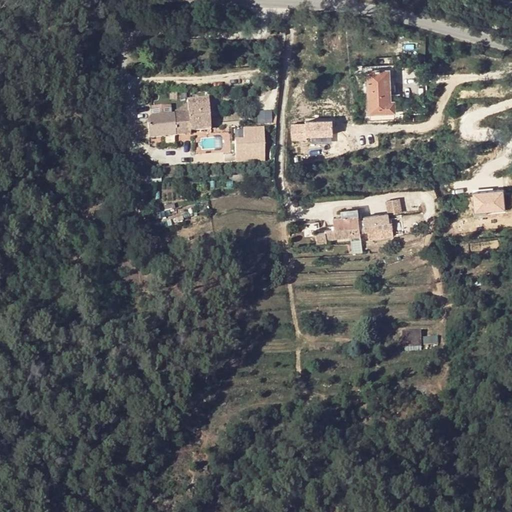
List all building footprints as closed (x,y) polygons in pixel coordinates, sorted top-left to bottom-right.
[(362,71),(367,71),(389,70),(390,92),(396,92),(394,64),(361,66),(362,71)] [(391,103),(390,92),(389,70),(367,71),(369,114),(394,113),(394,102),(391,103)] [(148,123),(149,138),(190,134),(190,131),(210,130),(207,99),(186,101),(187,110),(179,116),(157,118),(153,118),(151,119),(149,120),(148,121),(148,123)] [(293,120),(293,139),(339,138),(339,120),(293,120)] [(234,149),(235,164),(255,162),(254,148),(234,149)] [(477,190),(478,212),(509,210),(508,189),(477,190)] [(404,212),(403,198),(389,199),(390,214),(404,212)] [(357,211),(351,211),(342,212),(342,218),(334,219),(334,230),(326,231),(327,239),(354,236),(359,236),(357,211)] [(370,239),(395,237),(394,213),(369,215),(370,239)] [(354,237),(354,252),(364,252),(364,237),(354,237)] [(421,333),(403,333),(403,347),(421,347),(421,333)]
